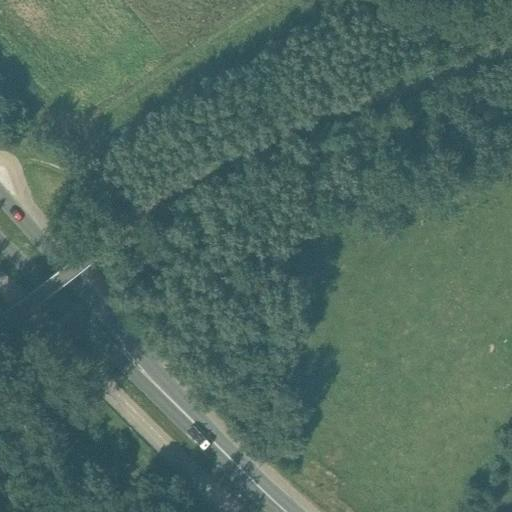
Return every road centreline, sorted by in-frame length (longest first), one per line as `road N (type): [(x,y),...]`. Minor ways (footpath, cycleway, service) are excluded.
road 1 (tertiary): [(189,420),(0,196)]
road 2 (tertiary): [(0,243),(189,420)]
road 3 (tertiary): [(286,511),(189,420)]
